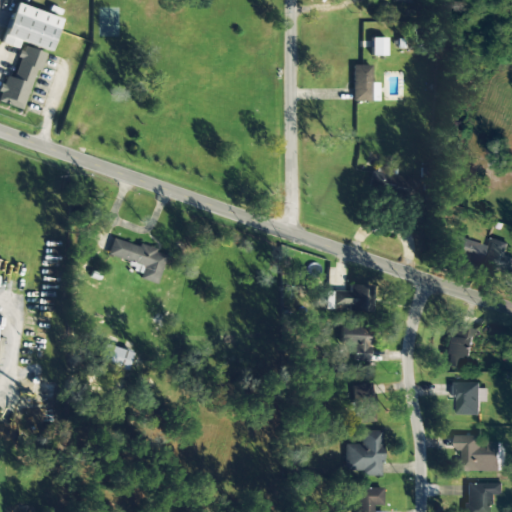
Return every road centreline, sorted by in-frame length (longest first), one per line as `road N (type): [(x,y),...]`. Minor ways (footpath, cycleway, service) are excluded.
road 1 (tertiary): [(511,307),(0,130)]
road 2 (residential): [(421,511),(405,352),(413,304),(435,285)]
road 3 (residential): [(285,233),(291,0)]
